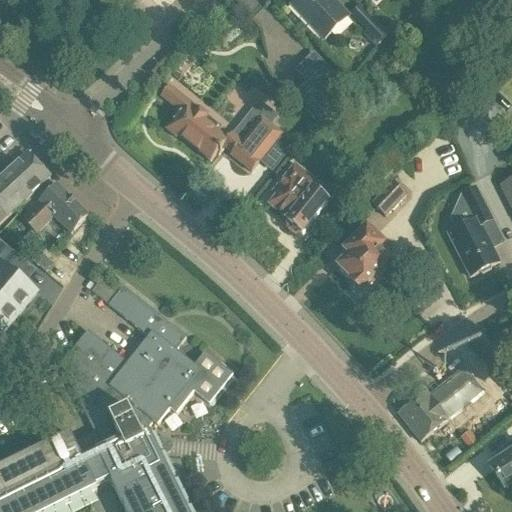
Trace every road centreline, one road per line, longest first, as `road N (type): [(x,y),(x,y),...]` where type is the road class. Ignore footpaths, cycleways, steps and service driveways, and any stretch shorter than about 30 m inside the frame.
road 1 (tertiary): [(363,407),(139,196)]
road 2 (residential): [(0,390),(139,196)]
road 3 (residential): [(53,131),(208,0)]
road 4 (residential): [(363,407),(511,311)]
road 5 (tertiary): [(442,511),(363,407)]
